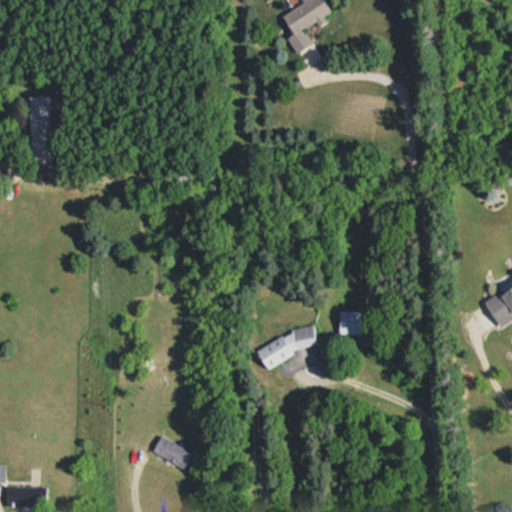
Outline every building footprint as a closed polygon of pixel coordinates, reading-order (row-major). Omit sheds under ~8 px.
[(306,27),(336,10),(329,0),(308,0),(286,14),(297,32),(290,37),(300,52),(315,42),(306,27)] [(54,161),(54,94),(33,94),(33,161),(54,161)] [(511,318),(511,283),(488,297),(504,324),(511,318)] [(365,310),(342,310),(342,333),(365,333),(365,310)] [(323,346),(318,326),(262,340),(267,360),(323,346)] [(155,450),(187,466),(196,450),(163,434),(155,450)] [(49,485),(8,485),(8,505),(49,505),(49,485)]
